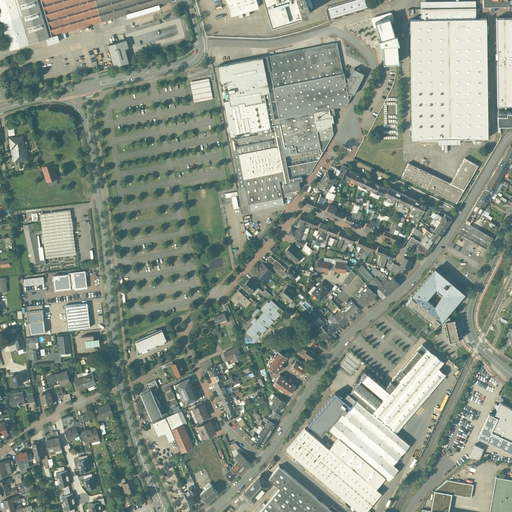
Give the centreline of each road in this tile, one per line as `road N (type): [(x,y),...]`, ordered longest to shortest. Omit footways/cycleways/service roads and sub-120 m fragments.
road 1 (tertiary): [(87,123),(121,385),(164,511)]
road 2 (residential): [(350,116),(373,60),(345,32),(257,47),(201,41)]
road 3 (unknown): [(400,5),(409,148),(422,156),(458,154)]
road 4 (secondary): [(511,216),(467,318),(477,345),(511,375)]
road 5 (tertiary): [(310,388),(344,339),(427,261)]
road 6 (residential): [(260,460),(219,422),(183,325)]
road 7 (residential): [(460,216),(331,153)]
road 8 (residential): [(427,261),(296,206)]
road 9 (residential): [(201,41),(192,59),(81,87)]
